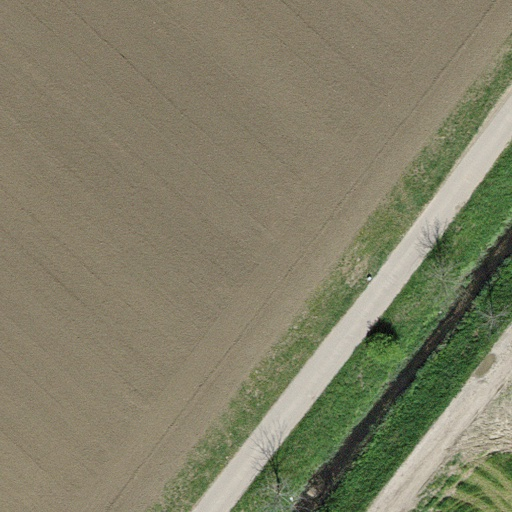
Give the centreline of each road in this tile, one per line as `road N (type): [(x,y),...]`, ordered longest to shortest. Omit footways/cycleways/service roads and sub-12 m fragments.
road 1 (track): [(212,511),(511,117)]
road 2 (track): [(511,346),(385,511)]
